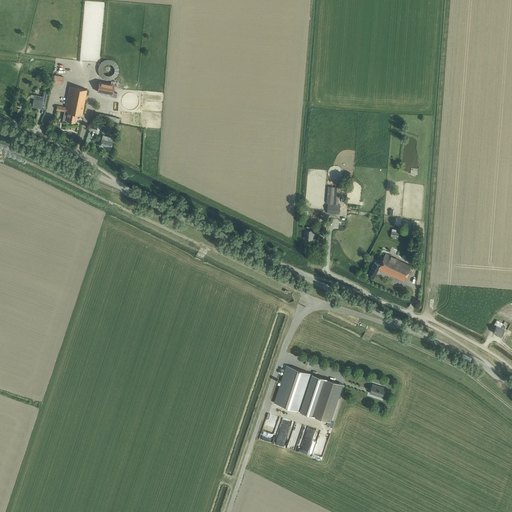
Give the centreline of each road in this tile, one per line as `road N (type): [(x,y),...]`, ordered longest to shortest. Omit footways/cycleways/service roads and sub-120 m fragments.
road 1 (track): [(511,408),(458,367),(2,146)]
road 2 (tertiary): [(400,323),(130,193)]
road 3 (tertiary): [(130,193),(0,130)]
road 4 (residential): [(130,193),(0,145)]
road 5 (tertiary): [(511,386),(400,323)]
